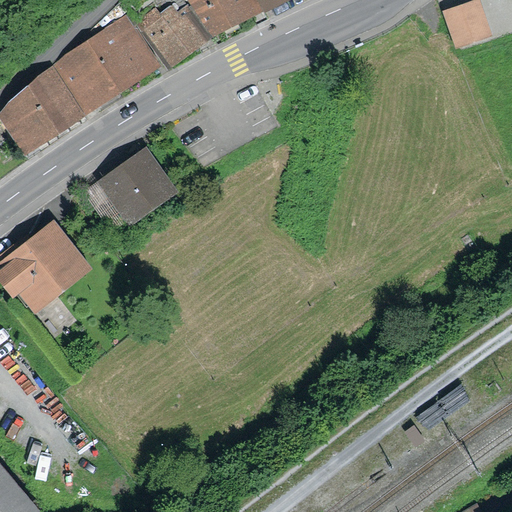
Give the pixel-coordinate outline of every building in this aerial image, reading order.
[(142,29),(167,62),(205,33),(191,14),(188,16),(182,8),(187,5),(182,0),(163,0),(170,7),(142,29)] [(187,0),(209,31),(253,9),(248,0),(187,0)] [(119,3),(105,16),(112,23),(123,12),(119,3)] [(448,14),(458,42),(486,32),(476,4),(448,14)] [(153,62),(126,20),(89,44),(116,86),(153,62)] [(59,67),(85,106),(116,86),(89,44),(68,58),(59,67)] [(75,113),(48,72),(0,116),(4,122),(8,119),(24,144),(75,113)] [(92,205),(110,230),(165,190),(154,175),(159,172),(145,153),(128,165),(132,170),(110,186),(113,190),(92,205)] [(24,282),(37,299),(77,267),(51,235),(26,254),(18,244),(4,256),(11,265),(0,274),(14,291),(24,282)] [(0,511),(35,511),(0,469),(0,511)]
